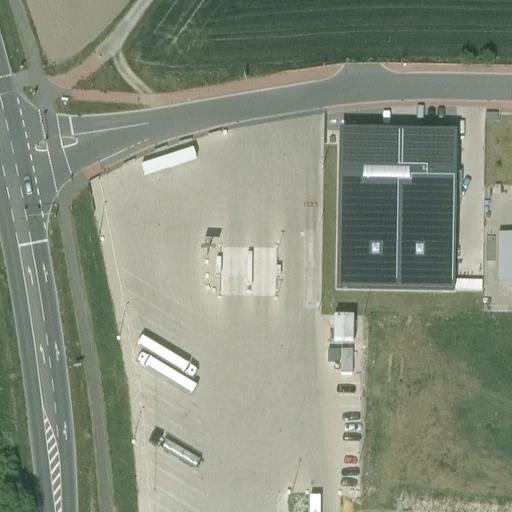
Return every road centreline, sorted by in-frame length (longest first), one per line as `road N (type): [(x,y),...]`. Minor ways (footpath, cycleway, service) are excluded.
road 1 (residential): [(511,90),(304,94),(5,153)]
road 2 (primary): [(58,511),(44,373),(5,153)]
